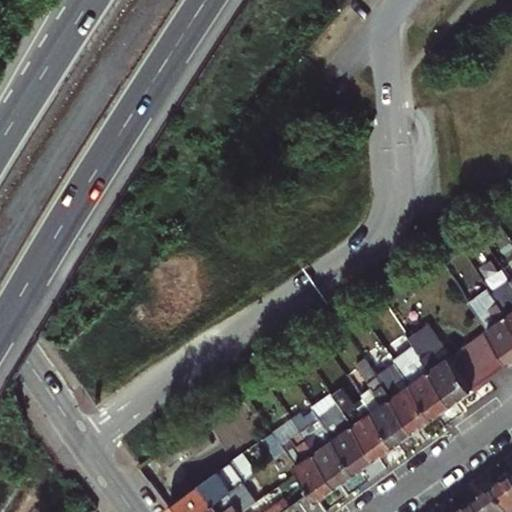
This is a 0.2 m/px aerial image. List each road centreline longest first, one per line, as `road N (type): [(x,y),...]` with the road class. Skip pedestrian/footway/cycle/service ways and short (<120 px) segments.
road 1 (residential): [(84,444),(386,237),(397,197),(385,31),(405,0)]
road 2 (motorway): [(0,321),(205,0)]
road 3 (residential): [(374,511),(511,413)]
road 4 (motorway): [(89,0),(0,140)]
road 5 (secondary): [(84,444),(0,326)]
